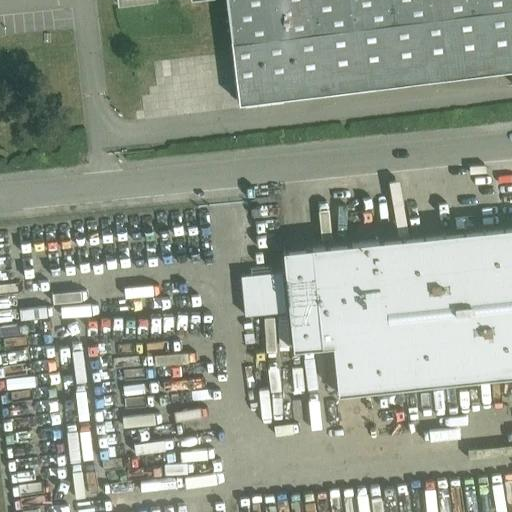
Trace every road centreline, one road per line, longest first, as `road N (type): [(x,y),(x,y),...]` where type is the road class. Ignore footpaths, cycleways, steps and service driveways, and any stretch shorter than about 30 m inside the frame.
road 1 (unclassified): [(2,198),(511,147)]
road 2 (unknown): [(115,187),(95,0)]
